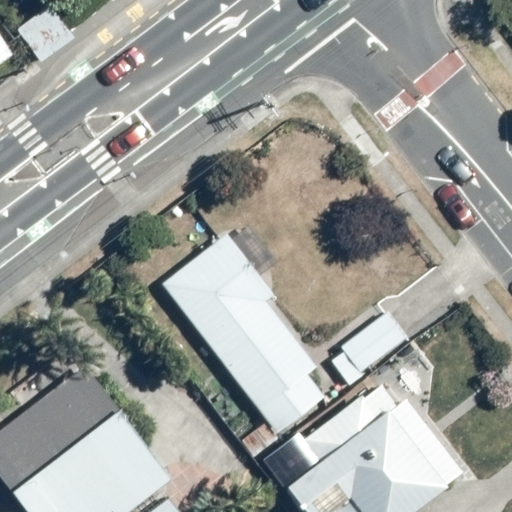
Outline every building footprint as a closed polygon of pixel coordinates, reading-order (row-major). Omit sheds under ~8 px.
[(66,39),(41,7),(10,31),(34,63),(66,39)] [(224,231),(215,238),(157,282),(270,433),(318,397),(299,372),(310,364),(265,304),(274,298),(224,231)] [(402,336),(381,310),(334,348),(355,373),(402,336)] [(186,511),(80,367),(0,425),(0,486),(19,511),(186,511)] [(404,511),(453,476),(380,378),(302,436),(317,455),(277,485),(296,511),(325,511),(330,509),(331,511),(404,511)]
